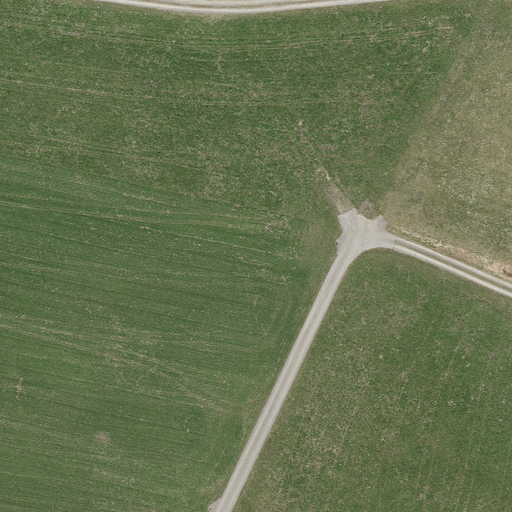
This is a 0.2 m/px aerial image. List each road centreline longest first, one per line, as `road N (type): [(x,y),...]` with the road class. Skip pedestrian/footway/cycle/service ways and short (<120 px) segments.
road 1 (track): [(224,511),(349,254),(368,235),(511,290)]
road 2 (track): [(112,0),(213,13),(422,0)]
